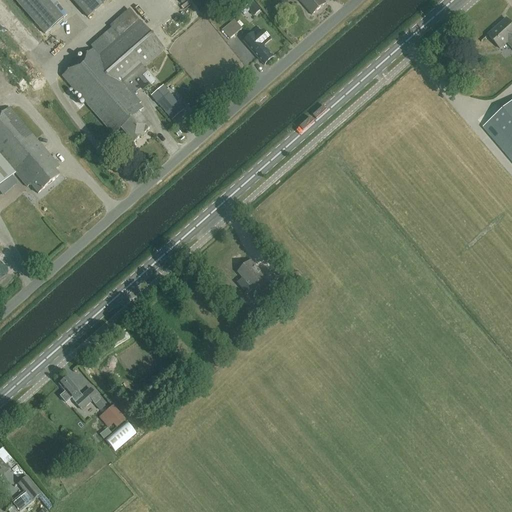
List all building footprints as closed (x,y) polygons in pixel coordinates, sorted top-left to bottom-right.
[(46,0),(24,0),(18,5),(45,35),(63,19),(46,0)] [(71,0),(87,18),(107,0),(71,0)] [(312,15),(326,3),(322,0),(298,0),(299,1),(312,15)] [(235,19),(222,30),(230,39),(243,29),(235,19)] [(511,47),(511,25),(507,19),(488,35),(500,49),(508,43),(511,47)] [(164,49),(138,20),(118,37),(110,28),(90,46),(92,49),(61,77),(113,136),(120,130),(132,144),(150,128),(137,114),(143,109),(139,105),(140,103),(133,94),(139,88),(141,91),(148,84),(141,76),(146,72),(143,68),(164,49)] [(244,43),(263,65),(268,61),(269,62),(272,60),(271,59),(274,57),(265,46),(271,41),(263,32),(255,38),(253,35),(244,43)] [(147,72),(142,76),(150,86),(155,81),(147,72)] [(177,105),(168,95),(158,103),(167,114),(177,105)] [(511,102),(483,128),(511,161),(511,102)] [(9,108),(0,115),(0,185),(15,173),(26,187),(29,185),(37,194),(58,176),(54,171),(59,167),(9,108)] [(252,289),(265,279),(251,262),(238,273),(252,289)] [(269,283),(260,291),(266,297),(267,296),(274,289),(269,283)] [(134,372),(130,368),(134,364),(129,357),(109,374),(118,385),(134,372)] [(44,366),(48,371),(53,367),(49,362),(44,366)] [(99,402),(90,391),(89,391),(82,397),(65,378),(58,384),(70,398),(81,410),(91,401),(95,405),(99,402)] [(101,411),(105,407),(100,401),(95,405),(101,411)] [(104,415),(116,429),(125,421),(113,407),(104,415)] [(126,421),(104,439),(115,452),(136,434),(126,421)] [(0,451),(0,476),(9,469),(5,465),(11,460),(2,450),(0,451)] [(39,495),(26,479),(19,485),(32,501),(39,495)]
